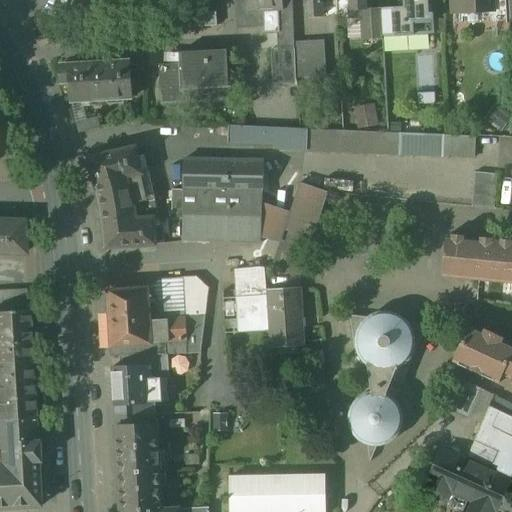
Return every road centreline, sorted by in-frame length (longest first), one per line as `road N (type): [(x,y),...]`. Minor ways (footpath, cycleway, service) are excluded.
road 1 (secondary): [(64,204),(82,511)]
road 2 (secondary): [(0,57),(43,128),(64,204)]
